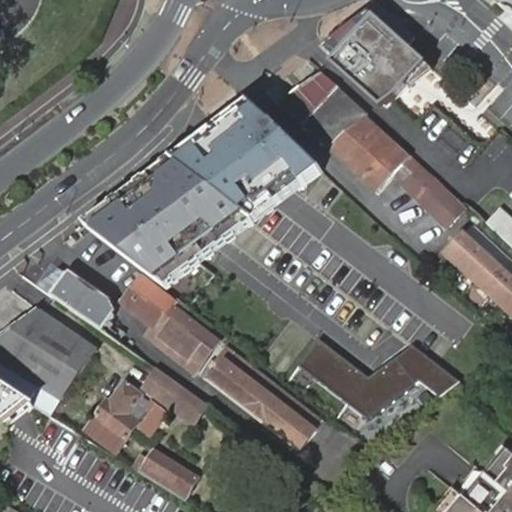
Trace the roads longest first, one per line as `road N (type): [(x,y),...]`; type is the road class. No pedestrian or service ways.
road 1 (secondary): [(0,241),(137,133),(252,0)]
road 2 (secondary): [(182,0),(128,74),(0,178)]
